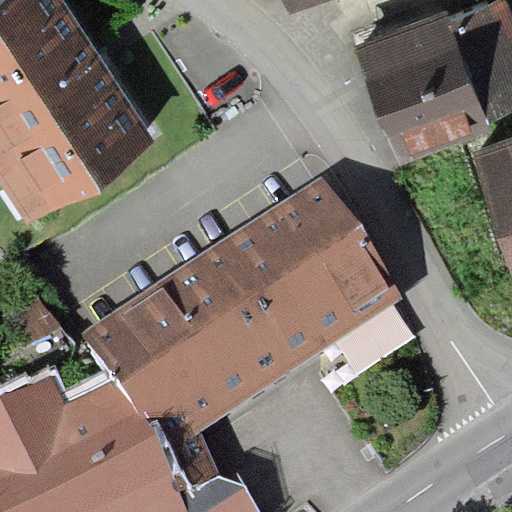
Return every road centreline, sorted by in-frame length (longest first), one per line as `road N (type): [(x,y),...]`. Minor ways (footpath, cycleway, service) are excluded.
road 1 (residential): [(504,436),(401,242),(291,76),(219,0)]
road 2 (tertiary): [(393,511),(504,436)]
